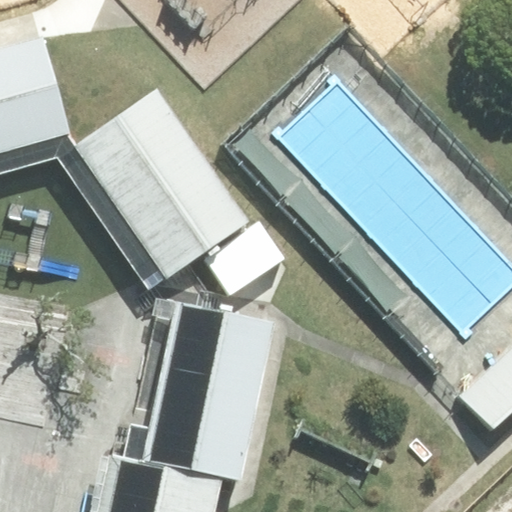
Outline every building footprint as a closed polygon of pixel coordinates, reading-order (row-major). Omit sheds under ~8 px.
[(41,41),(0,53),(0,153),(69,132),(41,41)] [(245,210),(155,80),(71,138),(161,268),(245,210)] [(183,288),(148,446),(235,466),(271,308),(183,288)] [(511,334),(456,388),(491,424),(511,404),(511,334)] [(119,458),(107,511),(210,511),(218,479),(119,458)]
